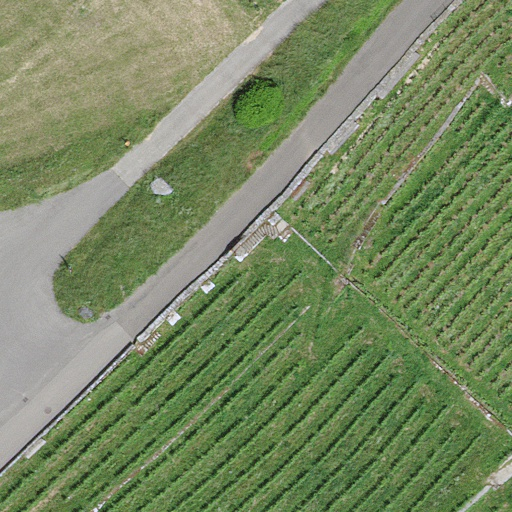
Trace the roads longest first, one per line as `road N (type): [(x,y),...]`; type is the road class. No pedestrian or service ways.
road 1 (unclassified): [(0,429),(409,0)]
road 2 (track): [(0,306),(325,0)]
